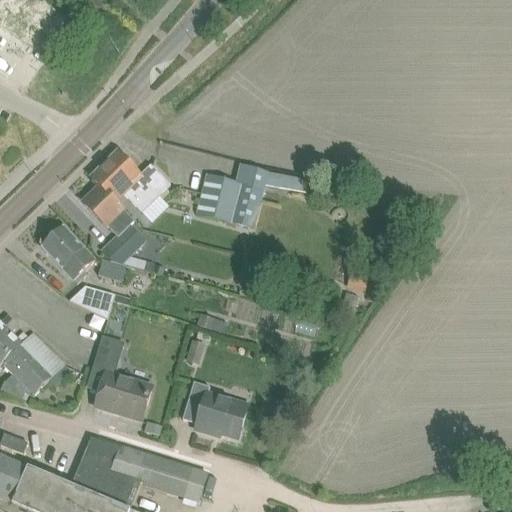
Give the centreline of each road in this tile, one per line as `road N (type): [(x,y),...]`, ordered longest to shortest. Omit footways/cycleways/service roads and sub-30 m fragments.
road 1 (unclassified): [(511,496),(339,508),(0,403)]
road 2 (secondary): [(81,144),(210,0)]
